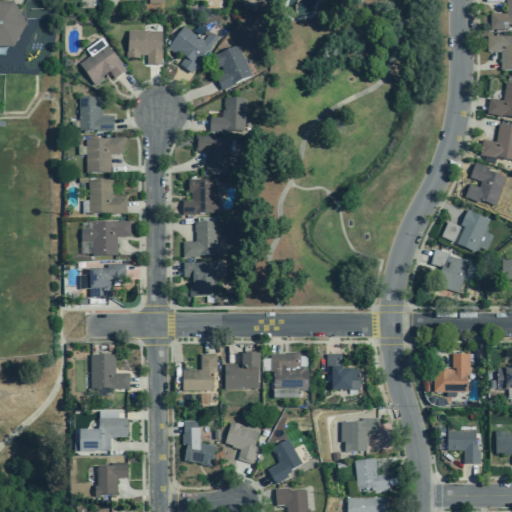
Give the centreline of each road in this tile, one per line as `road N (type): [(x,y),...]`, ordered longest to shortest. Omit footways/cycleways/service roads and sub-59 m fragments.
road 1 (residential): [(158,511),(158,112)]
road 2 (residential): [(390,324),(401,251),(452,134),(460,0)]
road 3 (residential): [(390,324),(94,325)]
road 4 (residential): [(419,511),(417,458),(390,324)]
road 5 (residential): [(511,324),(390,324)]
